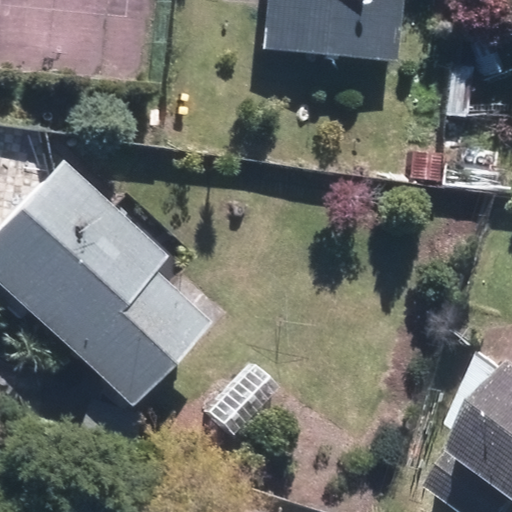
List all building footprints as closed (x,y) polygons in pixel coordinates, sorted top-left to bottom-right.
[(258,0),(253,48),(390,62),(396,0),(258,0)] [(56,155),(0,213),(0,290),(118,402),(199,318),(143,265),(156,251),(56,155)] [(253,360),(199,413),(227,441),(281,388),(253,360)] [(511,482),(511,389),(467,448),(511,482)] [(270,511),(188,494),(184,511),(270,511)]
